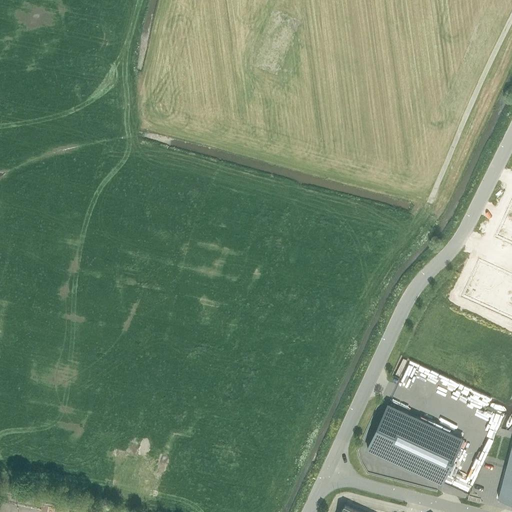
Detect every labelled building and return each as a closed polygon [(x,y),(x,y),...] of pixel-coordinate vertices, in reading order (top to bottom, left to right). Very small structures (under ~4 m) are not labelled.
[(511,204),(498,237),(511,242),(511,204)] [(511,273),(482,261),(467,298),(511,316),(511,273)] [(440,318),(423,355),(478,380),(495,343),(440,318)] [(389,403),(368,450),(442,484),(464,437),(389,403)] [(511,500),(511,445),(498,498),(499,498),(499,497),(511,500)] [(365,511),(345,502),(340,511),(365,511)]
